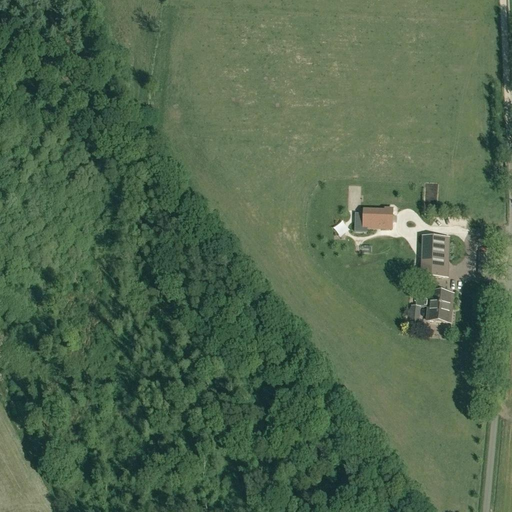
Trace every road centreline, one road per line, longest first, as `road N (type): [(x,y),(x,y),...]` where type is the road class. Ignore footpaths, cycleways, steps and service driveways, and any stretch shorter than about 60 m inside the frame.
road 1 (unclassified): [(485,511),(510,166)]
road 2 (track): [(510,166),(503,0)]
